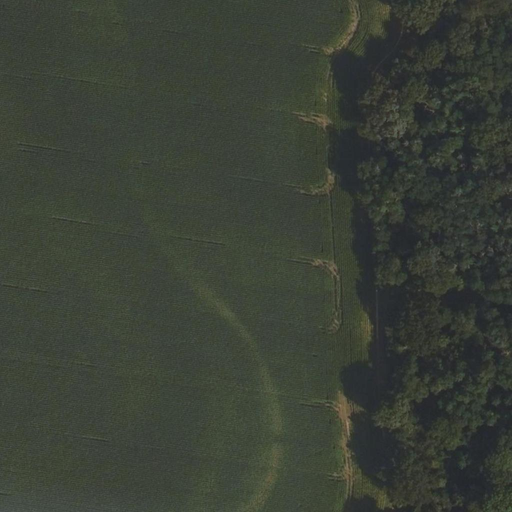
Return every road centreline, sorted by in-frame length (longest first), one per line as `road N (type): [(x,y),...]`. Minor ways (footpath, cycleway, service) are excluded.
road 1 (track): [(390,0),(412,35),(356,64),(379,511)]
road 2 (track): [(409,511),(511,374)]
road 3 (track): [(511,298),(367,274)]
